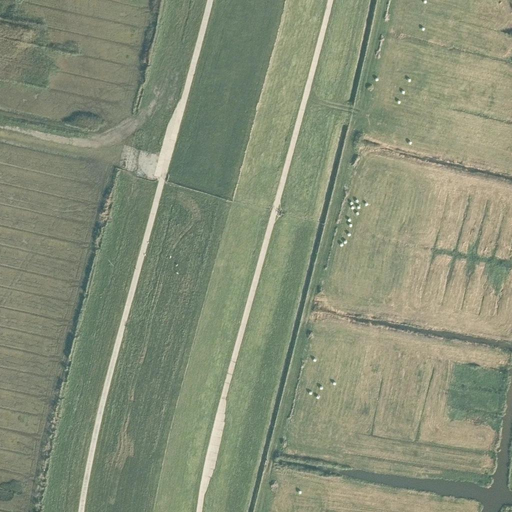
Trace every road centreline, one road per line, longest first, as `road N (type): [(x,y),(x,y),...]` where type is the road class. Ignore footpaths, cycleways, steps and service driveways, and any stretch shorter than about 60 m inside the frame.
road 1 (track): [(81,511),(117,342),(211,0)]
road 2 (track): [(0,129),(165,168)]
